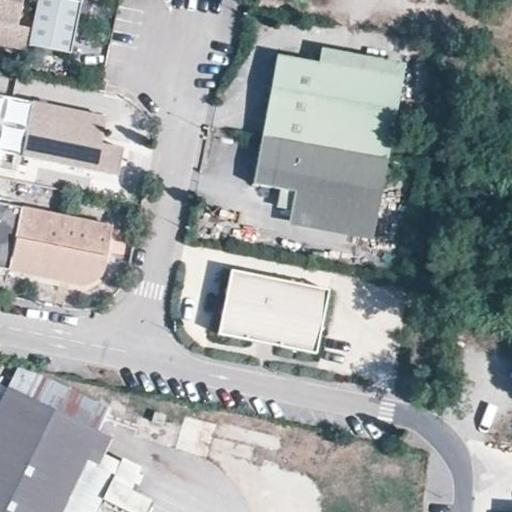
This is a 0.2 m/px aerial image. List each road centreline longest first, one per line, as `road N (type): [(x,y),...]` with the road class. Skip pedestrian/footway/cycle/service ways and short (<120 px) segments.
road 1 (residential): [(138,356),(178,133),(171,44)]
road 2 (residential): [(138,356),(414,417)]
road 3 (residential): [(0,324),(138,356)]
